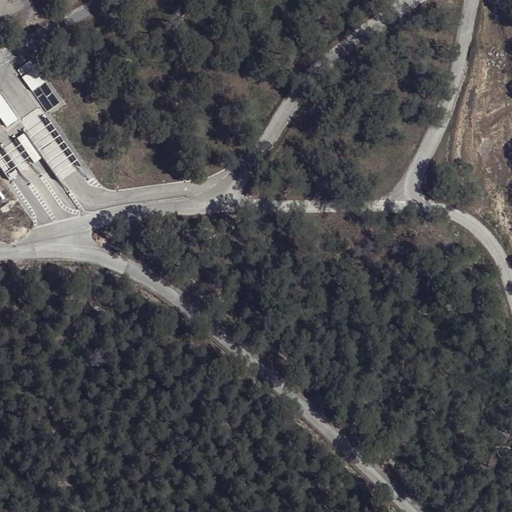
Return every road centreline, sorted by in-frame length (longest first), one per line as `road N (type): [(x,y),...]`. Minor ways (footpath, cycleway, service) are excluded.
road 1 (unclassified): [(68,235),(174,292),(422,511)]
road 2 (unclassified): [(68,235),(158,209),(402,202)]
road 3 (unclassified): [(402,202),(437,133),(474,0)]
road 4 (unclassified): [(511,301),(506,266),(486,232),(402,202)]
road 5 (unclassified): [(0,58),(108,0)]
